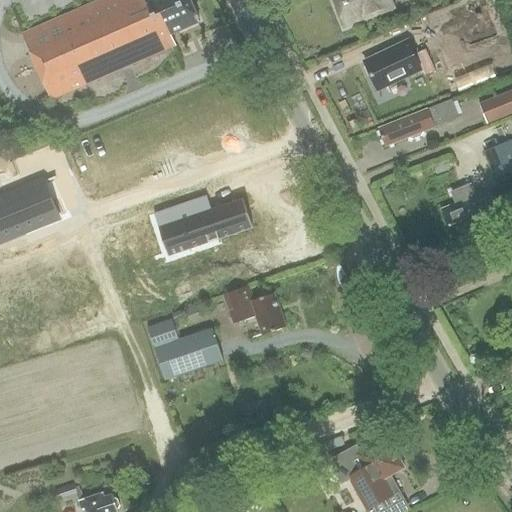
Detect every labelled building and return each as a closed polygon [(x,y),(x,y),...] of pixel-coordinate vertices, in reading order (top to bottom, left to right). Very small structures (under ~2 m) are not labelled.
[(172,33),(201,20),(191,0),(97,0),(23,33),(53,100),(177,44),(172,33)] [(394,9),(390,0),(336,0),(346,26),(394,9)] [(381,91),(424,69),(409,43),(367,65),(381,91)] [(511,90),(480,104),(489,124),(511,114),(511,90)] [(424,131),(441,125),(459,118),(452,100),(385,126),(392,145),(411,137),(415,138),(422,135),(424,131)] [(511,175),(511,141),(485,153),(498,182),(511,175)] [(0,200),(0,240),(57,217),(43,182),(0,200)] [(481,232),(504,223),(490,190),(445,208),(457,235),(460,233),(463,240),(470,237),(472,242),(483,238),(481,232)] [(207,196),(155,214),(170,259),(254,230),(243,200),(212,210),(207,196)] [(249,288),(225,296),(235,326),(257,319),(263,336),(288,327),(276,294),(254,302),(249,288)] [(173,314),(176,322),(186,319),(183,311),(173,314)] [(167,380),(223,361),(212,328),(180,339),(173,319),(149,327),(167,380)] [(368,510),(393,496),(384,480),(406,468),(388,435),(362,450),(359,443),(331,459),(334,465),(344,482),(351,479),(368,510)] [(117,511),(119,511),(118,509),(121,505),(118,499),(114,496),(113,494),(104,497),(102,494),(79,502),(82,511),(117,511)]
